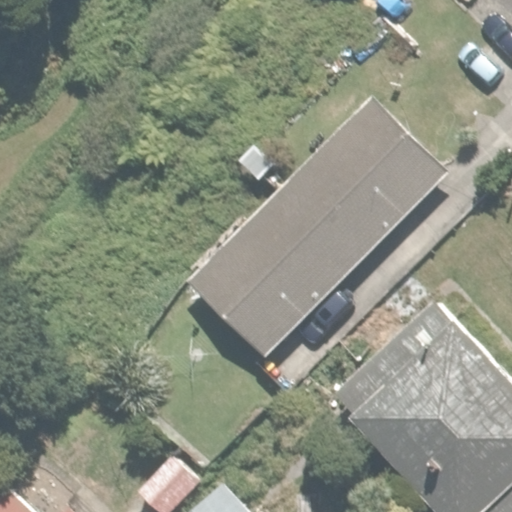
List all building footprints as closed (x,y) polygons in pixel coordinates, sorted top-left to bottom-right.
[(378,92),(194,269),(266,344),(450,168),(378,92)] [(511,365),(440,289),(340,382),(462,511),(504,511),(511,505),(511,365)] [(276,405),(220,459),(250,490),(306,435),(276,405)] [(178,443),(141,482),(169,508),(205,470),(178,443)] [(259,511),(225,477),(189,511),(259,511)]
